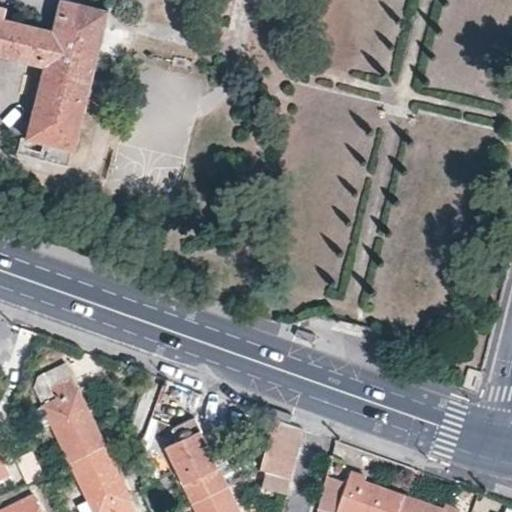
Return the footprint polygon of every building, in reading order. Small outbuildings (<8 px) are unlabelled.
[(0,53),(45,64),(37,96),(27,137),(77,149),(110,9),(73,0),(60,0),(53,31),(0,16),(0,53)] [(73,461),(108,444),(68,364),(42,377),(37,389),(45,406),(54,424),(73,461)] [(475,391),(481,370),(466,366),(460,386),(475,391)] [(46,429),(54,424),(45,406),(37,411),(46,429)] [(168,446),(195,503),(229,485),(197,417),(175,428),(181,440),(168,446)] [(268,471),(291,477),(304,428),(275,418),(262,469),(268,471)] [(140,511),(108,444),(73,461),(92,501),(97,511),(140,511)] [(0,479),(11,474),(0,449),(0,479)] [(34,451),(19,460),(30,482),(45,474),(34,451)] [(319,511),(398,511),(405,495),(366,481),(367,476),(351,470),(346,486),(327,479),(323,497),(319,511)] [(291,477),(268,471),(265,486),(265,487),(266,488),(287,493),(291,477)] [(170,511),(155,481),(140,488),(152,511),(170,511)] [(242,511),(229,485),(195,503),(199,511),(242,511)] [(444,509),(405,495),(398,511),(460,511),(461,510),(446,505),(444,509)] [(42,511),(35,497),(2,511),(42,511)] [(97,511),(92,501),(83,506),(85,511),(97,511)]
